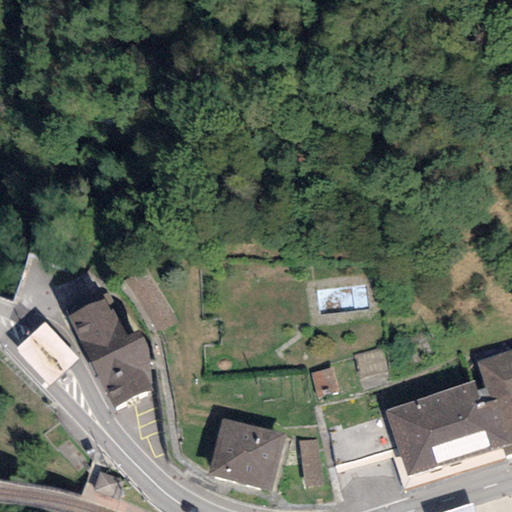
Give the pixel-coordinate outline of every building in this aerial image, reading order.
[(145,269),(122,283),(154,336),(178,322),(145,269)] [(110,310),(104,299),(67,316),(113,408),(152,389),(150,354),(139,333),(126,335),(113,310),(110,310)] [(77,360),(44,324),(42,326),(18,348),(15,351),(48,387),(51,384),(75,362),(77,360)] [(383,349),(354,356),(360,381),(389,374),(383,349)] [(511,351),(476,364),(490,401),(486,402),(501,447),(504,455),(511,452),(511,351)] [(332,367),(309,372),(316,397),(338,392),(332,367)] [(480,404),(473,382),(385,409),(406,477),(501,447),(486,402),(480,404)] [(222,419),(208,476),(271,492),(285,435),(222,419)] [(316,440),(297,443),(304,490),(323,487),(316,440)] [(125,482),(99,475),(93,496),(119,503),(125,482)]
